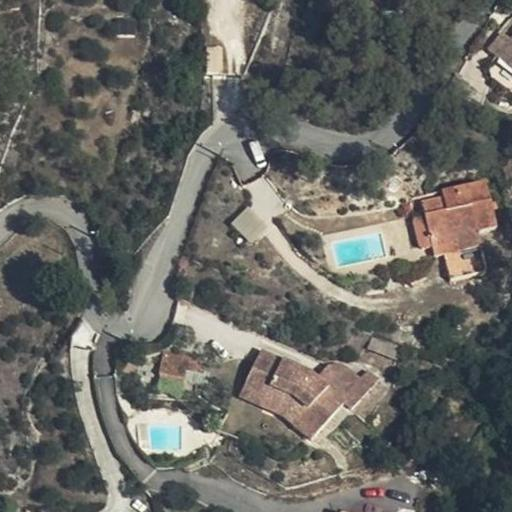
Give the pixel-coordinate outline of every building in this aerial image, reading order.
[(120,18),(120,32),(137,31),(137,17),(120,18)] [(511,22),(507,18),(492,37),(511,52),(511,22)] [(511,52),(492,37),(483,49),(511,71),(511,52)] [(501,85),(465,66),(450,90),(489,110),(501,85)] [(444,263),(478,245),(476,232),(499,226),(491,181),(446,190),(447,201),(448,212),(425,216),(430,244),(447,240),(449,251),(443,253),(444,263)] [(448,212),(447,201),(423,207),(425,216),(448,212)] [(268,225),(249,207),(233,224),(251,242),(268,225)] [(430,244),(425,216),(407,219),(412,248),(430,244)] [(432,254),(443,253),(449,251),(447,240),(430,244),(432,254)] [(483,273),(478,245),(444,263),(447,279),(483,273)] [(310,369),(265,348),(242,398),(285,419),(319,447),(346,410),(355,415),(383,377),(370,367),(363,376),(345,364),(337,364),(332,366),(321,381),(310,369)] [(180,365),(211,371),(214,361),(167,352),(163,373),(178,376),(180,365)]
